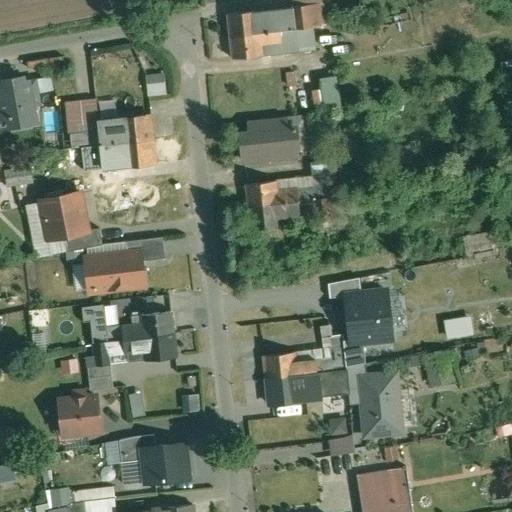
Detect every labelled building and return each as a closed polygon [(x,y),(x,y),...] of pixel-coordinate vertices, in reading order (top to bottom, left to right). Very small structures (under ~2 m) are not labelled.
[(279,8),(229,13),(232,36),(314,27),(313,25),(326,23),(322,0),(293,0),(296,15),(280,17),(279,8)] [(314,27),(232,36),(234,58),(334,47),(331,22),(326,23),(313,25),(314,27)] [(141,74),(145,95),(165,92),(161,71),(141,74)] [(332,74),(315,77),(320,106),(337,103),(332,74)] [(25,75),(3,79),(4,85),(0,86),(0,119),(11,117),(12,126),(39,121),(35,103),(41,102),(37,79),(27,81),(25,75)] [(152,116),(122,119),(123,128),(103,130),(104,144),(154,138),(152,116)] [(286,116),(251,120),(252,132),(288,128),(286,116)] [(252,132),(242,133),(245,160),(285,155),(284,150),(300,148),(298,127),(288,128),(252,132)] [(103,130),(73,133),(74,147),(89,145),(104,144),(103,130)] [(104,144),(89,145),(91,160),(105,159),(106,167),(157,161),(155,138),(154,138),(104,144)] [(89,145),(74,147),(78,178),(92,176),(91,160),(89,145)] [(335,160),(312,162),(313,176),(327,174),(327,175),(337,175),(335,160)] [(362,171),(341,174),(344,195),(365,192),(362,171)] [(327,174),(313,176),(314,185),(299,187),(300,201),(316,199),(330,197),(327,175),(327,174)] [(78,178),(66,179),(68,193),(82,191),(94,190),(92,176),(78,178)] [(313,176),(248,183),(250,206),(300,201),(299,187),(314,185),(313,176)] [(82,191),(42,199),(50,238),(66,235),(90,230),(89,229),(82,191)] [(330,197),(316,199),(317,214),(318,221),(338,218),(343,218),(341,196),(330,197)] [(316,199),(300,201),(301,215),(317,214),(316,199)] [(300,201),(250,206),(253,228),(295,224),(294,216),(301,215),(300,201)] [(338,218),(318,221),(319,232),(339,230),(338,218)] [(90,230),(66,235),(70,250),(104,243),(101,227),(89,229),(90,230)] [(164,236),(128,240),(130,252),(142,251),(143,260),(167,257),(164,236)] [(121,254),(112,255),(112,256),(90,259),(91,265),(90,268),(89,272),(90,276),(91,279),(93,282),(94,290),(145,284),(143,260),(142,251),(130,252),(121,253),(121,254)] [(106,305),(84,307),(86,321),(92,320),(107,318),(106,305)] [(173,311),(133,315),(134,323),(108,326),(107,318),(92,320),(95,344),(95,343),(95,342),(125,338),(175,333),(173,311)] [(352,321),(320,326),(323,346),(330,345),(330,348),(345,346),(355,345),(352,321)] [(175,333),(125,338),(95,343),(95,344),(98,364),(112,363),(111,354),(130,352),(130,360),(178,355),(175,333)] [(316,358),(317,372),(346,366),(347,366),(345,346),(330,348),(330,345),(323,346),(295,351),(296,360),(316,358)] [(445,349),(426,354),(432,384),(452,380),(445,349)] [(295,351),(265,355),(269,400),(300,397),(298,388),(319,385),(317,372),(316,358),(296,360),(295,351)] [(347,366),(346,366),(349,391),(350,404),(362,403),(360,376),(367,376),(365,362),(347,366)] [(98,364),(89,365),(90,377),(114,375),(112,363),(98,364)] [(319,385),(298,388),(300,397),(349,391),(346,366),(317,372),(319,385)] [(367,376),(360,376),(362,403),(365,435),(401,431),(396,373),(367,376)] [(114,375),(90,377),(92,389),(115,386),(114,375)] [(125,392),(128,415),(142,414),(139,390),(125,392)] [(97,394),(61,398),(65,434),(101,430),(97,394)] [(325,416),(326,436),(345,435),(344,415),(325,416)] [(35,425),(4,428),(6,448),(37,445),(35,425)] [(480,431),(453,437),(456,449),(482,443),(480,431)] [(155,433),(134,436),(119,439),(122,461),(143,459),(142,447),(156,446),(155,433)] [(326,437),(327,453),(351,452),(350,436),(326,437)] [(156,446),(142,447),(143,459),(146,482),(190,477),(186,442),(156,446)] [(386,465),(403,462),(399,444),(382,447),(386,465)] [(0,480),(11,479),(9,462),(0,463),(0,480)] [(392,470),(360,474),(362,489),(394,484),(392,470)] [(47,487),(48,504),(69,502),(68,485),(47,487)] [(395,491),(363,495),(365,511),(412,511),(411,501),(397,503),(395,491)] [(118,511),(116,497),(85,500),(86,511),(118,511)] [(163,509),(132,511),(195,511),(194,503),(163,507),(163,509)]
